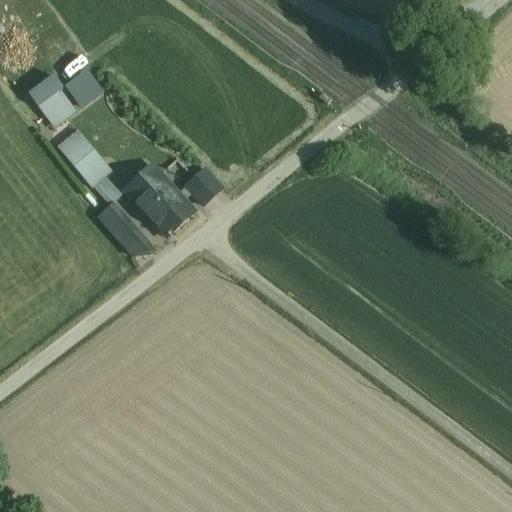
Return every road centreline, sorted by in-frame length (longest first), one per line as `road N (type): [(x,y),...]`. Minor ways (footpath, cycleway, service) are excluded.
road 1 (unclassified): [(0,392),(378,98)]
road 2 (unclassified): [(500,0),(378,98)]
